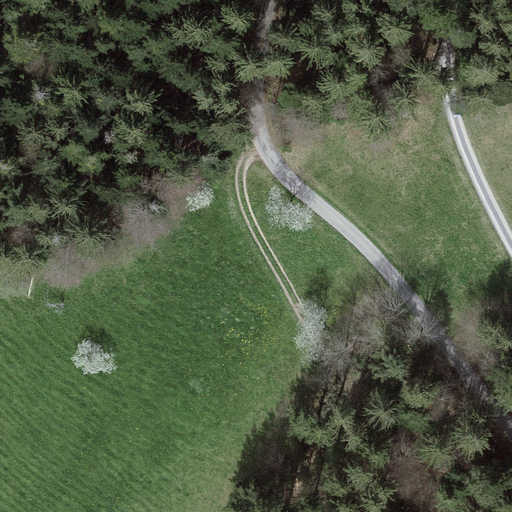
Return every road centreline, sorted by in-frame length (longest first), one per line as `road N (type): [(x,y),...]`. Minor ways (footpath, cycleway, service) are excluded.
road 1 (unclassified): [(511,427),(366,244),(265,154),(252,107),(269,0)]
road 2 (track): [(511,247),(457,139),(446,86),(455,0)]
